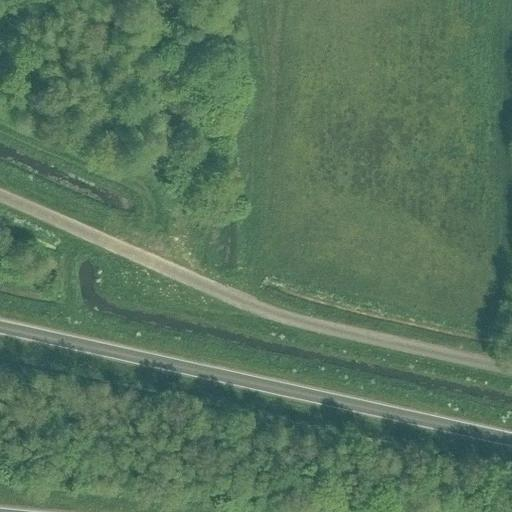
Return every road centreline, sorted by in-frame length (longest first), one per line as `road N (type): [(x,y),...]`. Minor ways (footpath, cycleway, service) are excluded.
road 1 (unclassified): [(511,368),(252,305),(0,194)]
road 2 (trunk): [(511,441),(0,328)]
road 3 (track): [(0,125),(154,199),(161,226),(149,262)]
